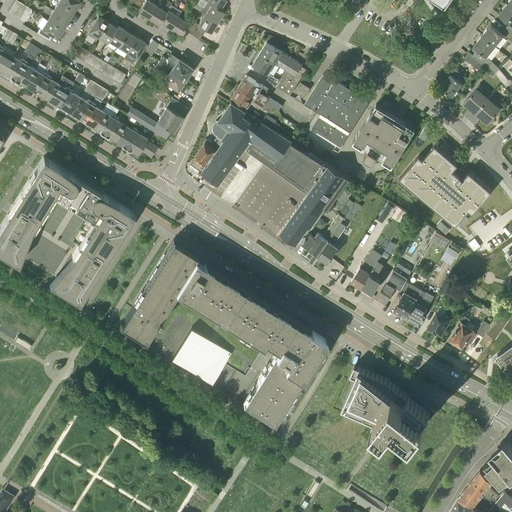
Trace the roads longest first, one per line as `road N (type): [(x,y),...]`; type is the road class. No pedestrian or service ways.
road 1 (residential): [(0,121),(501,424)]
road 2 (secondary): [(511,411),(158,200)]
road 3 (residential): [(415,89),(242,13)]
road 4 (secondary): [(158,200),(0,102)]
road 5 (residential): [(158,200),(216,69)]
road 6 (residential): [(216,69),(109,6)]
